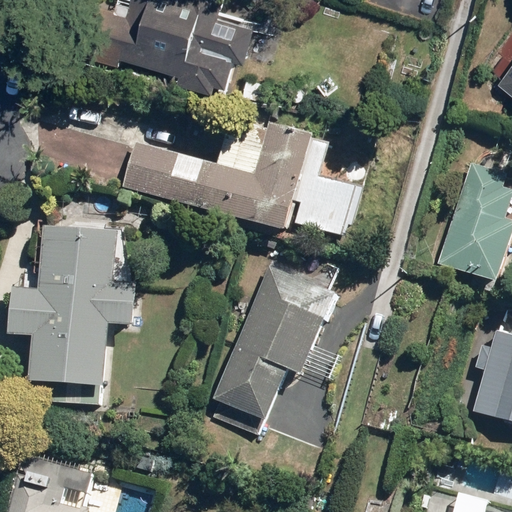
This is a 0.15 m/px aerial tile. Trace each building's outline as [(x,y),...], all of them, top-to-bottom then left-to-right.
[(237,62),(251,65),(252,61),(275,67),(287,18),(266,13),(269,0),(120,0),(118,10),(109,8),(96,60),(123,67),(124,60),(169,72),(167,78),(229,94),(237,62)] [(511,32),(489,69),(498,75),(492,84),(511,96),(511,32)] [(267,84),(249,79),(245,98),(263,102),(267,84)] [(303,206),(297,228),(353,243),(368,189),(347,184),(323,177),(331,149),(315,145),(317,139),(296,134),(298,126),(235,109),(219,166),(215,165),(138,144),(125,191),(291,236),(293,227),(299,205),(303,206)] [(511,179),(474,166),(442,267),(503,287),(511,258),(511,224),(511,220),(511,191),(508,190),(511,179)] [(128,284),(131,231),(44,229),(41,292),(38,292),(11,291),(10,299),(14,299),(12,339),(36,340),(34,387),(101,390),(101,403),(100,412),(109,412),(110,393),(112,327),(138,328),(140,284),(128,284)] [(218,403),(270,423),(289,375),(305,381),(340,291),(272,264),(218,403)] [(511,334),(501,332),(497,348),(483,344),(476,370),(487,373),(475,421),(511,429),(511,334)] [(404,412),(367,410),(366,433),(402,435),(404,412)] [(94,511),(95,507),(90,505),(99,472),(113,476),(116,466),(90,459),(87,469),(35,455),(26,488),(8,484),(0,511),(94,511)] [(511,511),(440,491),(433,511),(511,511)]
